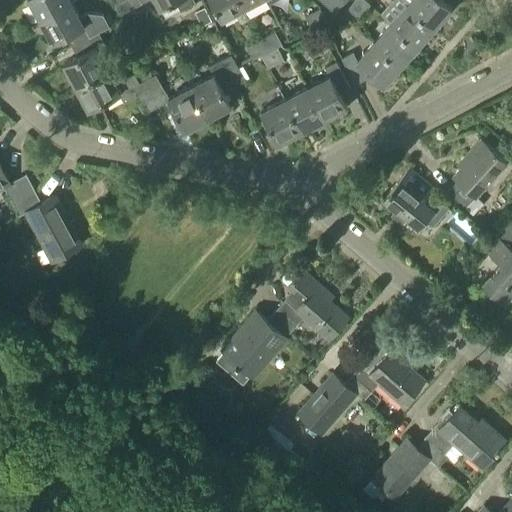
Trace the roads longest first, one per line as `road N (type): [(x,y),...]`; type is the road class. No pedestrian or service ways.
road 1 (residential): [(0,83),(61,134),(88,144),(271,183),(303,176)]
road 2 (residential): [(511,379),(318,209),(303,176)]
road 3 (residential): [(303,176),(511,68)]
